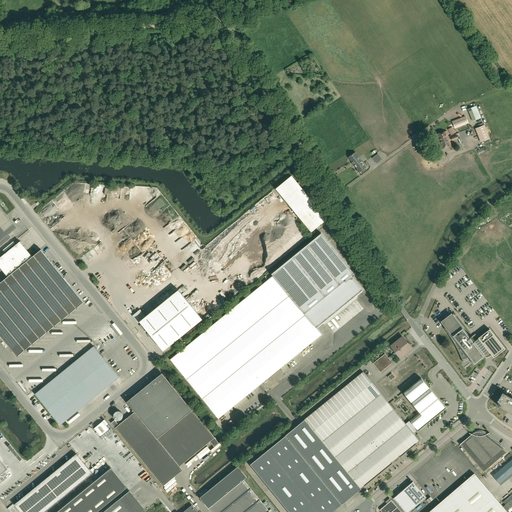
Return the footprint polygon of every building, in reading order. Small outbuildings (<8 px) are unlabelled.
[(476,106),(468,109),(473,121),(481,118),(476,106)] [(453,122),(455,128),(468,123),(465,117),(453,122)] [(453,125),(447,129),(451,135),(457,132),(453,125)] [(476,129),(481,142),(490,138),(484,125),(476,129)] [(447,131),(436,134),(441,149),(452,146),(447,131)] [(349,157),(359,172),(366,167),(356,152),(349,157)] [(373,158),(377,163),(382,159),(378,154),(373,158)] [(327,219),(292,175),(276,188),(311,232),(327,219)] [(8,235),(17,227),(0,206),(0,246),(10,238),(8,235)] [(272,273),(273,276),(170,360),(218,418),(261,383),(267,390),(286,374),(281,368),(321,334),(316,328),(363,290),(351,275),(354,273),(321,233),(272,273)] [(0,335),(17,356),(84,302),(41,250),(33,256),(20,241),(0,257),(0,267),(7,277),(0,282),(0,335)] [(140,310),(133,316),(139,322),(140,321),(163,351),(202,319),(178,290),(145,317),(140,310)] [(452,313),(441,321),(445,327),(444,328),(450,336),(455,344),(459,353),(463,362),(464,362),(464,361),(470,359),(474,365),(485,356),(486,358),(492,355),(494,358),(505,349),(489,329),(478,338),(477,336),(473,337),(472,337),(472,336),(470,337),(454,316),(456,314),(454,312),(452,313)] [(401,337),(391,346),(400,358),(411,349),(401,337)] [(94,346),(64,370),(35,394),(60,425),(119,377),(94,346)] [(388,358),(385,354),(382,357),(378,360),(381,364),(388,358)] [(250,464),(289,511),(330,511),(341,504),(334,495),(354,479),(361,489),(420,441),(414,434),(417,430),(418,431),(446,408),(421,378),(402,393),(418,413),(405,424),(402,421),(362,372),(250,464)] [(127,401),(135,411),(119,425),(115,420),(111,422),(115,427),(160,482),(179,466),(210,441),(214,446),(219,442),(170,383),(163,389),(155,378),(127,401)] [(499,406),(503,409),(511,413),(511,397),(502,392),(499,397),(500,397),(499,398),(497,401),(498,401),(500,404),(499,406)] [(109,429),(102,421),(94,428),(100,436),(109,429)] [(489,432),(487,434),(484,432),(482,432),(479,431),(477,432),(474,433),(472,434),(469,432),(469,433),(471,434),(460,444),(483,472),(507,452),(502,449),(503,447),(504,448),(487,434),(489,433),(489,432)] [(20,511),(44,511),(90,475),(92,473),(76,454),(74,455),(14,504),(20,511)] [(211,511),(270,511),(243,479),(246,477),(238,466),(203,495),(210,489),(219,500),(208,508),(211,511)] [(56,511),(96,511),(127,487),(111,467),(56,511)] [(511,511),(511,498),(503,507),(474,473),(428,511),(511,511)] [(405,511),(408,511),(426,497),(413,481),(394,498),(405,511)] [(130,490),(102,511),(142,511),(146,510),(130,490)] [(382,511),(401,511),(391,500),(380,509),(382,511)]
